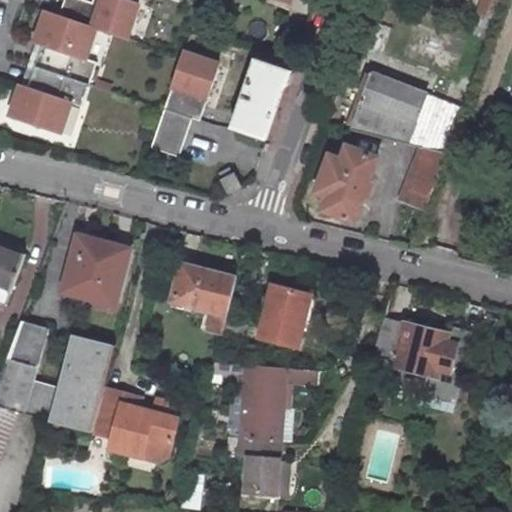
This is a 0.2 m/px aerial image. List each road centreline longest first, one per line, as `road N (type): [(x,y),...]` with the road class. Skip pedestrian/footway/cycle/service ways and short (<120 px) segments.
road 1 (residential): [(0,163),(262,228)]
road 2 (residential): [(262,228),(511,290)]
road 3 (residential): [(262,228),(346,0)]
